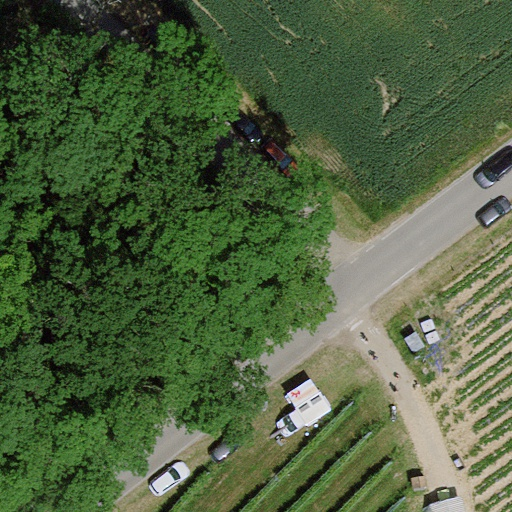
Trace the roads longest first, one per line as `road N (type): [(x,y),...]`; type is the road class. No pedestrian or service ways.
road 1 (residential): [(66,0),(272,196),(354,288)]
road 2 (unclassified): [(354,288),(66,511)]
road 3 (track): [(340,299),(406,388),(450,511)]
road 4 (unclassified): [(511,169),(354,288)]
